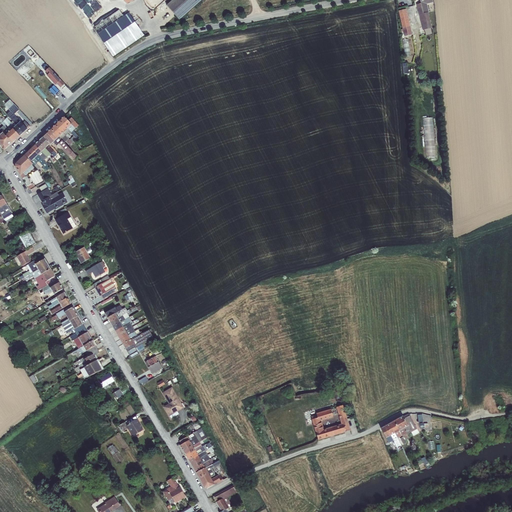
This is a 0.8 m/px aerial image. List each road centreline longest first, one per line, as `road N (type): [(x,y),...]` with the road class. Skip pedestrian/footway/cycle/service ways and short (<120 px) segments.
road 1 (tertiary): [(2,162),(145,44),(345,0)]
road 2 (residential): [(201,496),(2,162)]
road 3 (unclassified): [(201,496),(405,411),(470,419),(507,414)]
